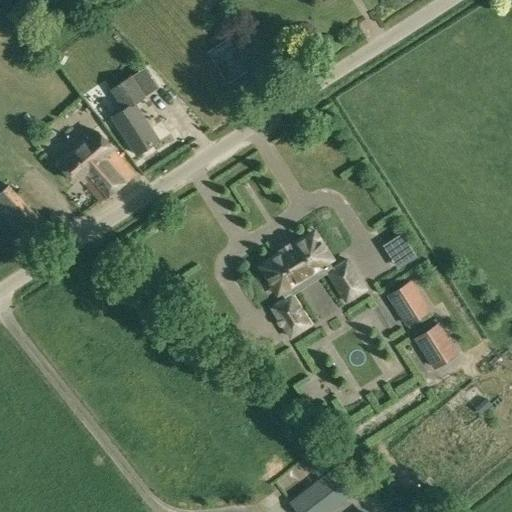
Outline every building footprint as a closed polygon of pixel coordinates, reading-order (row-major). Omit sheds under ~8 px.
[(353,24),(366,33),(373,24),(359,15),(353,24)] [(227,83),(251,68),(230,37),(207,52),(227,83)] [(144,67),(131,75),(145,96),(158,88),(144,67)] [(121,81),(110,89),(117,99),(124,109),(112,117),(135,153),(158,138),(135,103),(145,96),(131,75),(121,81)] [(79,177),(100,202),(134,173),(98,131),(59,163),(74,181),(79,177)] [(0,215),(23,240),(44,221),(7,183),(0,190),(0,215)] [(281,252),(263,263),(281,292),(287,288),(322,265),(328,261),(310,233),(292,245),(291,243),(280,250),(281,252)] [(347,259),(333,268),(327,272),(345,301),(365,289),(347,259)] [(430,310),(411,280),(387,295),(406,326),(430,310)] [(291,295),(285,299),(271,307),(290,337),(310,324),(291,295)] [(368,301),(382,326),(392,320),(378,296),(368,301)] [(414,338),(434,369),(458,353),(439,323),(414,338)] [(342,462),(289,503),(296,511),(330,511),(361,488),(342,462)]
